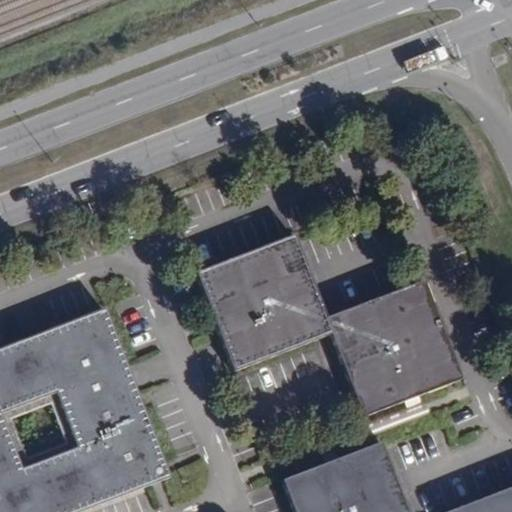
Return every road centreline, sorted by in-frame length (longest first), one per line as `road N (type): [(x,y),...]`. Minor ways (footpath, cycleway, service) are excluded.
road 1 (secondary): [(394,0),(0,150)]
road 2 (secondary): [(0,214),(365,73)]
road 3 (primary): [(365,73),(431,79),(488,115)]
